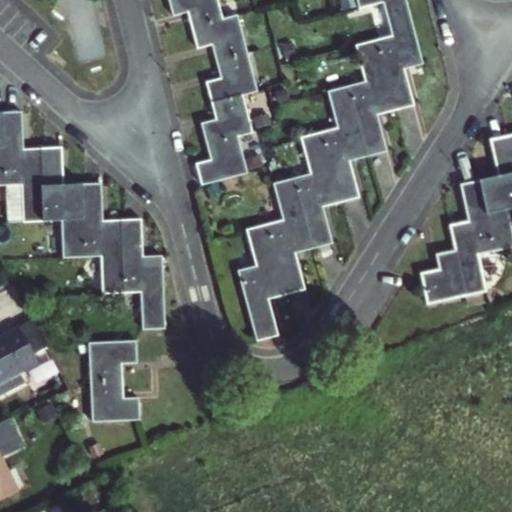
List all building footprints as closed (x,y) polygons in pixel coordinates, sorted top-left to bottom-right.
[(245,172),(235,139),(257,133),(255,122),(251,123),(244,95),(256,92),(237,19),(223,23),(216,0),(169,0),(174,17),(188,14),(198,50),(212,46),(222,80),(206,85),(216,122),(201,126),(211,162),(197,166),(201,183),(245,172)] [(360,0),(361,3),(373,0),(387,0),(395,34),(359,44),(368,79),(332,89),(341,126),(306,136),(315,172),(278,183),(287,220),(249,231),(257,265),(238,271),(256,340),(276,335),(267,300),(303,289),(294,254),(331,244),(322,209),(357,199),(348,162),(386,151),(377,116),(413,105),(403,65),(421,60),(404,0),(360,0)] [(0,186),(25,187),(26,224),(64,223),(65,259),(102,258),(103,294),(142,295),(144,329),(165,329),(162,258),(143,258),(142,222),(101,223),(100,186),(63,186),(62,150),(23,151),(22,115),(0,114),(0,186)] [(428,304),(483,291),(476,255),(511,246),(511,227),(508,209),(511,208),(511,135),(490,140),(496,168),(463,175),(473,222),(451,227),(456,252),(435,257),(439,272),(421,276),(428,304)] [(26,341),(19,327),(0,336),(0,396),(20,387),(15,374),(38,364),(26,341)] [(121,365),(136,364),(136,344),(88,346),(91,422),(138,421),(138,400),(123,400),(121,365)] [(0,500),(12,494),(2,474),(5,473),(0,462),(0,500)]
